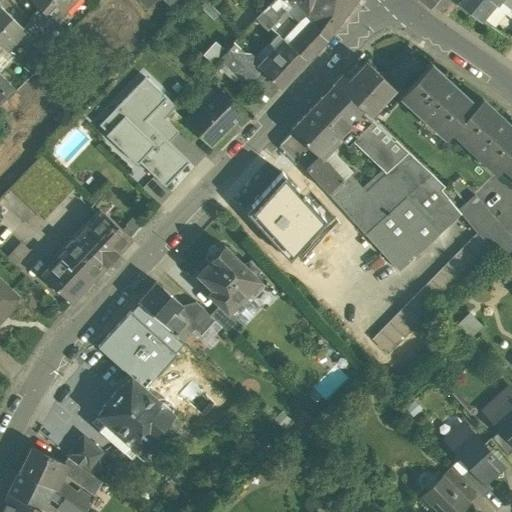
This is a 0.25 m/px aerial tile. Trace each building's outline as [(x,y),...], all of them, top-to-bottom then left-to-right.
[(30,0),(54,22),(74,0),(30,0)] [(292,0),(307,17),(328,0),(292,0)] [(328,0),(307,17),(310,22),(307,26),(326,42),(356,0),(328,0)] [(493,4),(487,0),(461,0),(459,3),(480,20),(493,5),(493,4)] [(511,0),(500,0),(501,1),(502,0),(511,8),(511,0)] [(22,29),(0,7),(0,45),(3,49),(22,29)] [(57,27),(39,10),(29,22),(43,34),(56,47),(66,36),(57,27)] [(272,25),(261,13),(256,19),(266,31),(269,28),(272,25)] [(326,42),(307,26),(298,36),(316,53),(326,42)] [(56,47),(43,34),(33,45),(42,53),(47,57),(56,47)] [(316,53),(298,36),(290,46),(307,62),(316,53)] [(276,52),(259,70),(261,72),(281,90),(307,62),(290,46),(285,42),(276,52)] [(215,43),(204,56),(213,66),(220,59),(226,53),(215,43)] [(33,45),(18,62),(27,70),(32,64),(42,53),(33,45)] [(244,56),(232,45),(226,53),(220,59),(231,70),(244,56)] [(259,70),(244,56),(231,70),(248,85),(261,72),(259,70)] [(412,60),(383,79),(395,90),(394,91),(400,97),(424,71),(412,60)] [(366,62),(349,81),(343,75),(335,84),(369,117),(394,91),(395,90),(383,79),(366,62)] [(37,68),(32,64),(27,70),(31,74),(37,68)] [(476,106),(430,64),(424,71),(400,97),(400,98),(445,140),(452,133),(451,133),(476,106)] [(15,90),(0,76),(0,95),(2,97),(6,100),(15,90)] [(144,77),(141,80),(143,81),(114,110),(123,119),(106,136),(137,166),(140,163),(166,189),(188,166),(167,146),(171,141),(179,133),(175,128),(166,119),(176,108),(144,77)] [(335,84),(291,130),(295,133),(283,145),(306,170),(326,150),(362,112),(335,84)] [(217,91),(186,123),(199,136),(211,148),(243,115),(217,91)] [(511,127),(482,99),(476,106),(451,133),(452,133),(496,175),(502,168),(511,156),(511,127)] [(182,119),(175,128),(179,133),(191,144),(199,136),(186,123),(182,119)] [(408,154),(372,120),(353,141),(385,175),(408,154)] [(348,174),(326,150),(306,170),(327,193),(348,174)] [(365,194),(344,213),(365,235),(406,198),(440,235),(461,215),(458,211),(441,190),(442,189),(429,174),(408,154),(385,175),(365,194)] [(75,188),(41,155),(9,188),(44,221),(75,188)] [(511,156),(502,168),(511,176),(511,156)] [(348,174),(327,193),(344,212),(344,213),(365,194),(348,174)] [(286,246),(294,254),(327,221),(304,199),(302,201),(296,195),(299,191),(282,175),(250,207),(260,216),(253,223),(281,251),(286,246)] [(511,239),(475,197),(458,211),(461,215),(504,265),(511,258),(511,239)] [(406,198),(365,235),(398,272),(440,235),(406,198)] [(95,219),(76,239),(105,267),(125,245),(131,239),(102,212),(95,219)] [(473,238),(372,341),(388,356),(489,254),(473,238)] [(76,239),(41,276),(70,304),(105,267),(76,239)] [(6,259),(15,268),(30,252),(20,243),(6,259)] [(241,265),(223,248),(222,250),(218,250),(215,252),(212,255),(211,258),(211,262),(198,276),(208,286),(213,291),(208,295),(219,306),(227,313),(228,313),(246,294),(251,299),(264,286),(253,276),(255,270),(248,263),(241,265)] [(0,320),(19,300),(0,282),(0,320)] [(182,306),(156,283),(138,303),(165,326),(182,306)] [(208,286),(204,291),(208,295),(213,291),(208,286)] [(246,294),(228,313),(242,326),(272,294),(264,286),(251,299),(246,294)] [(130,378),(146,392),(187,345),(184,342),(165,326),(138,303),(97,350),(130,378)] [(209,316),(195,303),(188,311),(196,319),(192,322),(204,333),(215,322),(209,316)] [(182,306),(165,326),(184,342),(193,332),(200,338),(204,333),(192,322),(196,319),(188,311),(182,306)] [(227,313),(219,306),(209,316),(215,322),(224,330),(232,338),(243,327),(242,326),(228,313),(227,313)] [(466,335),(479,327),(470,312),(457,320),(466,335)] [(204,333),(200,338),(209,346),(224,330),(215,322),(204,333)] [(130,378),(124,384),(123,383),(101,408),(102,410),(97,416),(105,422),(98,430),(130,458),(142,444),(146,447),(156,436),(165,425),(173,416),(172,408),(165,402),(158,403),(146,392),(130,378)] [(511,402),(492,421),(501,431),(511,442),(511,402)] [(318,429),(300,412),(290,422),(308,439),(318,429)] [(246,428),(236,420),(231,425),(241,434),(246,428)] [(501,466),(467,430),(450,445),(465,461),(464,462),(470,467),(484,482),(485,482),(501,466)] [(511,452),(511,442),(501,431),(492,439),(508,456),(511,452)] [(102,452),(83,435),(67,457),(78,465),(88,472),(102,452)] [(63,463),(31,448),(18,473),(51,489),(61,469),(63,464),(63,463)] [(78,465),(67,457),(63,463),(63,464),(61,469),(70,476),(78,465)] [(88,472),(78,465),(70,476),(95,494),(101,482),(88,472)] [(461,476),(452,466),(443,474),(470,503),(479,495),(461,476)] [(484,482),(470,467),(461,476),(479,495),(482,498),(491,489),(485,482),(484,482)] [(51,489),(18,473),(9,494),(41,510),(48,496),(51,489)] [(443,474),(420,495),(436,511),(462,511),(471,504),(470,503),(443,474)] [(51,489),(48,496),(60,505),(60,506),(65,499),(51,489)] [(86,511),(93,499),(78,490),(70,503),(81,511),(86,511)] [(9,494),(8,494),(3,506),(0,511),(40,511),(41,510),(9,494)] [(81,511),(70,503),(65,499),(60,506),(60,505),(57,510),(60,511),(81,511)]
